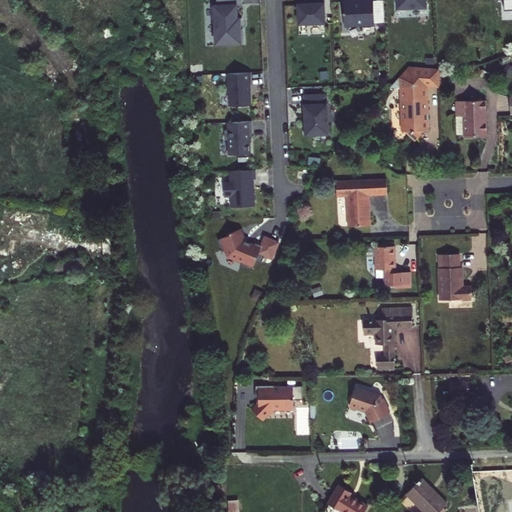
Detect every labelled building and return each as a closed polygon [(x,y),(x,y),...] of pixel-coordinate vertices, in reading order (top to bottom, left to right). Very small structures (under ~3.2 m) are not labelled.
[(220,16),(220,40),(248,39),(247,25),(246,25),(244,25),(244,15),(241,15),(241,2),(247,2),(247,0),(221,0),(222,2),(217,2),(217,16),(220,16)] [(324,16),(328,16),(327,0),(300,0),(301,17),(315,17),(315,18),(324,18),(324,16)] [(346,0),(347,15),(377,14),(376,0),(346,0)] [(376,0),(377,14),(387,14),(386,0),(376,0)] [(511,0),(496,0),(496,1),(507,0),(507,10),(511,9),(511,0)] [(433,126),(432,88),(445,88),(445,70),(409,62),(391,84),(405,84),(406,126),(409,126),(419,136),(425,131),(425,126),(433,126)] [(233,70),(234,103),(255,102),(254,78),(256,78),(255,69),(233,70)] [(306,132),(330,131),(330,113),(331,113),(331,101),(329,101),(329,92),(307,93),(308,120),(306,120),(306,132)] [(490,101),(460,102),(460,118),(468,118),(468,137),(490,136),(490,101)] [(233,149),(254,151),(254,134),(256,134),(256,118),(232,119),(232,126),(229,126),(229,134),(232,134),(233,149)] [(233,167),(234,179),(227,179),(227,193),(234,193),(235,203),(257,203),(257,182),(255,182),(255,179),(257,178),(256,176),(259,175),(258,166),(233,167)] [(391,176),(340,178),(340,189),(350,189),(350,222),(374,221),(373,192),(392,191),(391,176)] [(228,245),(231,253),(245,258),(244,261),(255,266),(259,258),(264,260),(268,252),(275,255),(282,239),(269,233),(265,242),(259,240),(259,241),(257,240),(256,241),(247,237),(248,234),(244,225),(234,229),(234,230),(221,235),(225,246),(228,245)] [(110,254),(111,238),(103,238),(103,253),(110,254)] [(381,240),(381,263),(391,263),(391,280),(399,280),(399,283),(416,283),(416,266),(401,266),(400,240),(381,240)] [(461,252),(442,252),(443,297),(473,297),(473,285),(464,285),(464,265),(461,265),(461,252)] [(83,256),(53,264),(56,277),(87,269),(83,256)] [(384,316),(366,316),(366,329),(379,329),(379,338),(388,338),(388,352),(381,352),(381,365),(398,365),(399,325),(415,325),(415,306),(384,305),(384,316)] [(258,399),(252,405),(262,414),(272,403),(293,404),(293,394),(302,394),(302,380),(280,381),(280,382),(274,382),(274,380),(255,380),(255,392),(259,392),(258,399)] [(374,403),(382,406),(386,417),(405,410),(404,408),(405,408),(400,394),(399,395),(397,391),(395,391),(389,389),(390,388),(374,380),(366,399),(367,401),(372,404),(374,403)] [(462,390),(481,390),(481,381),(462,381),(462,390)] [(422,511),(432,511),(443,502),(418,475),(402,489),(422,511)] [(344,492),(332,484),(320,501),(319,502),(331,511),(355,511),(359,507),(342,495),(344,492)]
